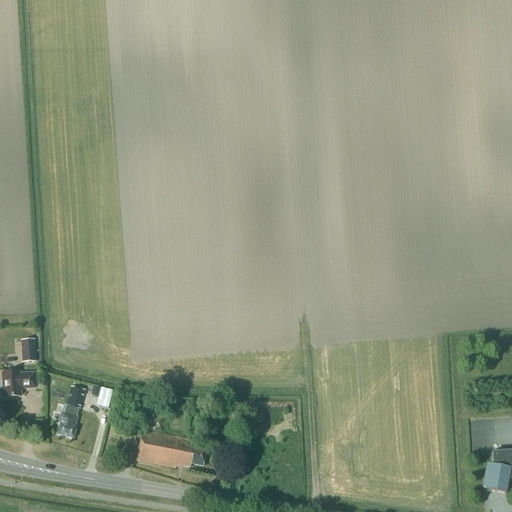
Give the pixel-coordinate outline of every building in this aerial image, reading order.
[(36,363),(35,340),(21,341),(22,364),(36,363)] [(35,388),(35,375),(19,376),(19,373),(3,374),(3,382),(0,382),(0,390),(4,390),(4,398),(20,397),(20,389),(35,388)] [(91,396),(98,398),(100,388),(93,387),(92,393),(91,396)] [(74,428),(77,418),(79,410),(80,410),(85,391),(71,388),(67,406),(64,405),(59,424),(61,425),(58,435),(73,440),(76,428),(74,428)] [(101,388),(96,406),(100,407),(109,409),(113,391),(101,388)] [(146,415),(143,431),(162,435),(165,419),(146,415)] [(143,431),(137,462),(176,470),(176,467),(180,468),(181,467),(182,467),(191,469),(192,465),(204,468),(207,452),(194,449),(196,442),(162,435),(143,431)] [(511,453),(492,455),(493,467),(490,466),(485,491),(506,495),(507,492),(511,491),(511,453)]
